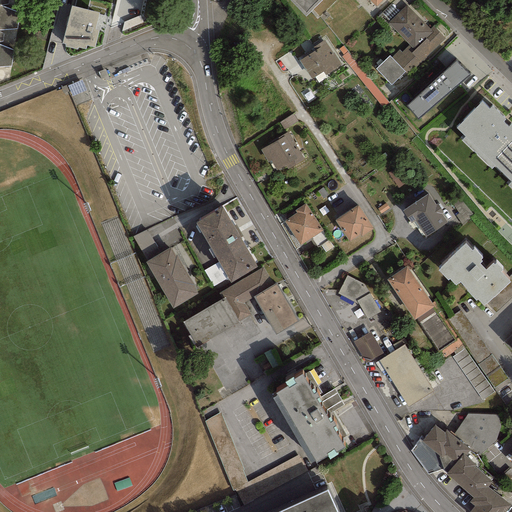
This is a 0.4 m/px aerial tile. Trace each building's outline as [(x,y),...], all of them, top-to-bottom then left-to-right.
[(62,0),(59,18),(67,20),(70,4),(91,7),(91,0),(62,0)] [(322,0),(290,0),(306,16),(322,0)] [(387,19),(399,12),(394,4),(382,11),(387,19)] [(99,13),(71,6),(62,43),(65,45),(65,46),(77,49),(77,47),(85,49),(86,46),(94,48),(99,30),(95,30),(99,13)] [(429,30),(406,6),(388,23),(409,45),(415,51),(433,34),(429,30)] [(433,26),(429,30),(433,34),(415,51),(409,45),(401,53),(399,51),(391,58),(404,72),(407,75),(445,39),(433,26)] [(341,65),(325,40),(314,48),(315,50),(299,61),(312,80),(324,72),(326,75),(341,65)] [(389,104),(343,46),(338,49),(343,56),(342,57),(383,108),(389,104)] [(391,58),(389,56),(376,69),(391,85),(404,72),(391,58)] [(469,75),(456,61),(406,106),(419,120),(469,75)] [(82,81),(67,87),(71,97),(86,91),(82,81)] [(482,102),(456,128),(465,137),(461,140),(490,169),(495,166),(502,174),(511,164),(511,125),(511,124),(509,127),(503,122),(505,119),(492,106),(489,109),(482,102)] [(297,120),(292,113),(280,121),(285,128),(297,120)] [(279,139),(260,150),(268,163),(271,161),(276,171),(285,166),(287,169),(304,160),(288,132),(278,138),(279,139)] [(511,164),(502,174),(511,182),(507,185),(511,189),(511,164)] [(428,194),(402,211),(411,224),(415,221),(425,237),(447,223),(441,214),(443,212),(437,203),(435,205),(428,194)] [(296,213),(284,221),(300,245),(323,231),(305,204),(295,211),(296,213)] [(358,205),(335,220),(349,242),(360,235),(361,236),(373,228),(358,205)] [(223,207),(195,223),(231,286),(258,270),(223,207)] [(170,346),(116,216),(100,223),(153,353),(170,346)] [(133,237),(147,261),(160,254),(147,230),(133,237)] [(472,251),(465,244),(438,270),(448,281),(450,279),(456,286),(460,283),(476,301),(478,299),(483,306),(510,282),(500,272),(503,271),(497,264),(495,266),(493,263),(486,270),(479,264),(482,262),(480,259),(483,258),(474,249),(472,251)] [(147,261),(145,262),(173,309),(198,294),(171,248),(160,254),(147,261)] [(433,307),(405,266),(386,279),(414,320),(433,307)] [(218,293),(222,300),(225,298),(238,321),(250,314),(244,303),(254,297),(274,285),(263,267),(258,270),(231,286),(218,293)] [(364,284),(347,276),(338,294),(358,304),(368,318),(380,312),(364,284)] [(274,285),(254,297),(277,335),(299,321),(276,283),(274,285)] [(222,300),(183,322),(197,346),(239,322),(238,321),(225,298),(222,300)] [(423,318),(441,354),(458,346),(439,309),(423,318)] [(507,378),(461,310),(451,316),(447,319),(493,387),(507,378)] [(382,353),(370,332),(353,342),(365,363),(382,353)] [(405,344),(379,360),(408,408),(434,392),(405,344)] [(277,396),(273,398),(311,464),(315,462),(316,464),(328,456),(330,460),(338,456),(337,453),(345,448),(332,428),(335,426),(333,422),(330,423),(316,399),(319,397),(314,389),(312,390),(302,374),(294,379),(293,377),(285,382),(287,386),(275,393),(277,396)] [(244,470),(221,412),(205,421),(233,490),(235,490),(243,505),(308,471),(298,455),(247,482),(243,470),(244,470)] [(450,431),(449,433),(470,450),(478,456),(496,441),(500,432),(500,425),(499,419),(497,415),(468,414),(461,424),(454,434),(450,431)] [(444,433),(435,425),(422,441),(420,439),(411,450),(428,474),(442,469),(446,474),(464,455),(466,456),(470,450),(449,433),(446,430),(444,433)] [(478,456),(470,450),(466,456),(464,455),(446,474),(473,499),(470,503),(474,507),(470,511),(506,511),(511,506),(488,488),(492,481),(490,480),(493,478),(481,467),(483,465),(478,456)] [(280,511),(336,511),(327,491),(280,511)]
